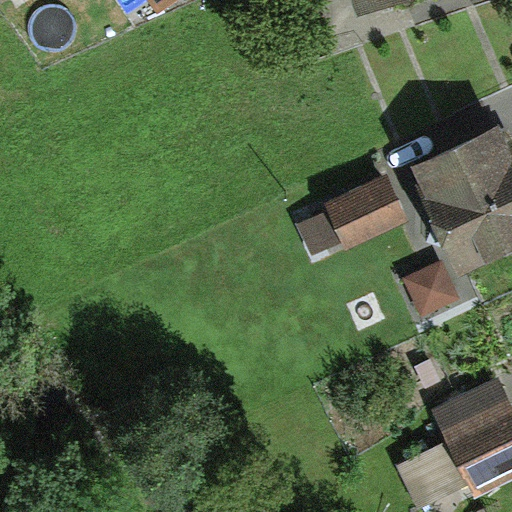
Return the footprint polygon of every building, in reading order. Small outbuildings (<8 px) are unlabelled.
[(174,0),(148,0),(157,13),(174,0)] [(346,0),(354,22),(415,0),(346,0)] [(461,276),(511,253),(511,137),(505,122),(410,164),(461,276)] [(344,250),(409,220),(388,176),(324,205),(327,212),(302,223),(315,252),(340,241),(344,250)] [(444,261),(405,280),(422,316),(461,297),(444,261)] [(473,495),(511,476),(511,404),(499,377),(432,409),(448,443),(468,484),(473,495)] [(468,484),(448,443),(398,466),(419,509),(468,484)]
